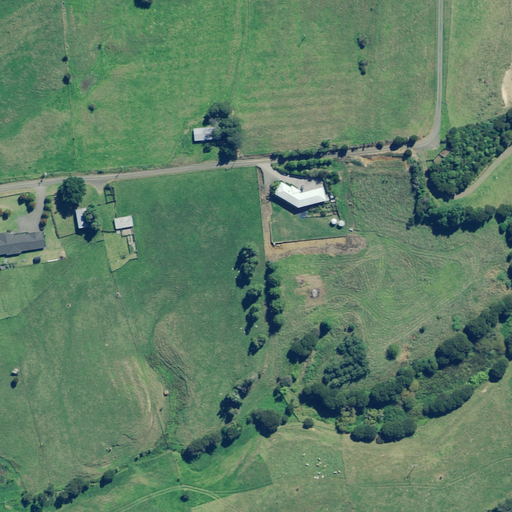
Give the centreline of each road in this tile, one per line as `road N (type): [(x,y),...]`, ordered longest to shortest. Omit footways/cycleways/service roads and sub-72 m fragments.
road 1 (unclassified): [(511,155),(436,196),(411,148),(0,192)]
road 2 (track): [(429,0),(430,126),(411,148)]
